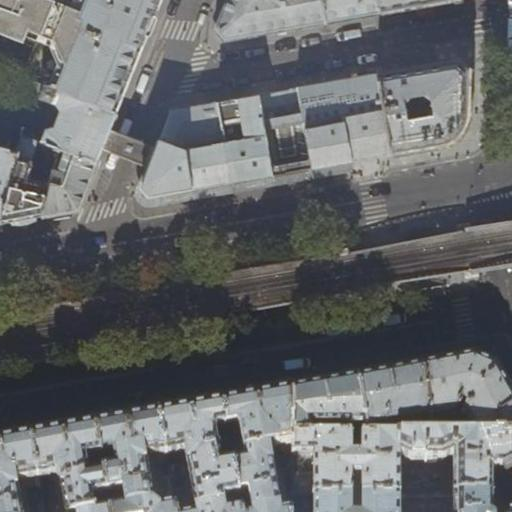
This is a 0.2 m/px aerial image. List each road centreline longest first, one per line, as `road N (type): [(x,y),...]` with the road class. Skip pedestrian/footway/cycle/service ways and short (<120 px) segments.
road 1 (primary): [(0,391),(511,308)]
road 2 (primary): [(511,171),(90,240)]
road 3 (residential): [(511,19),(155,80)]
road 4 (residential): [(90,240),(155,80)]
